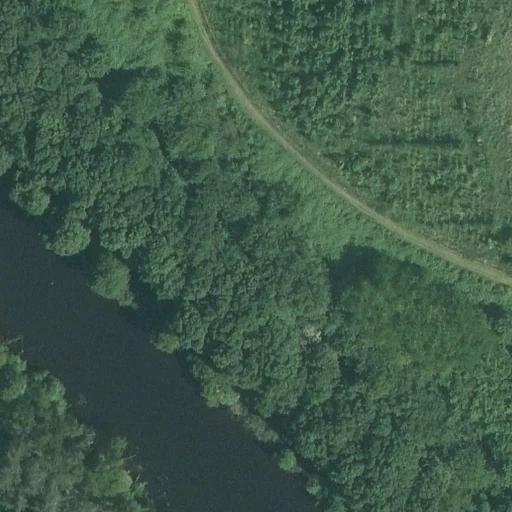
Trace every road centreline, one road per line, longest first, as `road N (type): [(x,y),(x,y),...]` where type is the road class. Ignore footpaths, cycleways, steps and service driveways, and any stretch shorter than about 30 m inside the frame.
road 1 (track): [(493,511),(12,0)]
road 2 (track): [(0,87),(395,511)]
